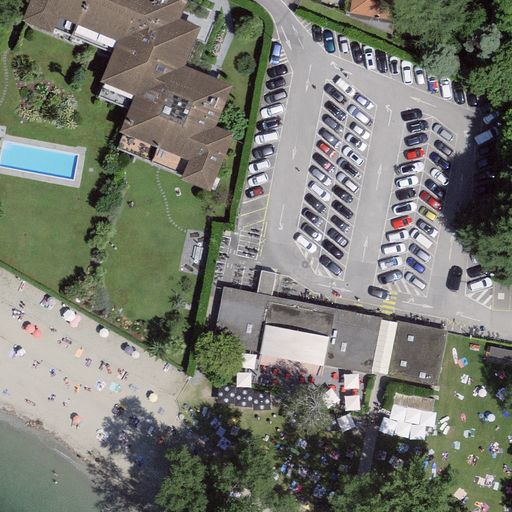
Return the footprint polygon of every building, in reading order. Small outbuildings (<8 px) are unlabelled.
[(185,0),(34,0),(26,22),(53,32),(58,20),(116,42),(101,81),(135,95),(120,133),(189,160),(181,181),(210,192),(233,132),(216,126),(231,86),(185,68),(200,28),(178,20),(185,0)] [(354,0),(352,14),(391,21),(394,0),(354,0)] [(266,270),(263,291),(278,294),(281,273),(266,270)] [(447,330),(222,285),(211,341),(258,350),(258,354),(319,366),(320,362),(436,385),(447,330)] [(397,420),(434,424),(438,398),(400,393),(397,420)]
